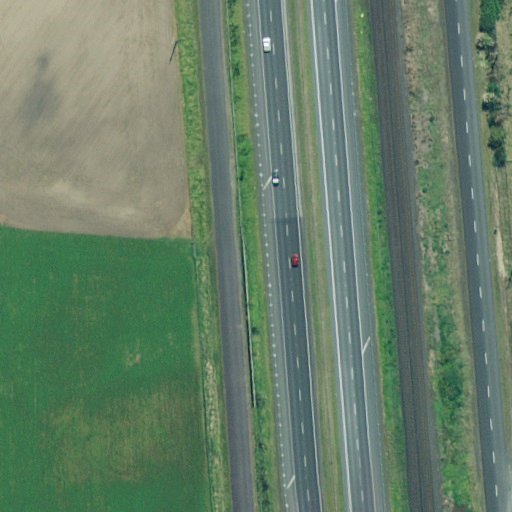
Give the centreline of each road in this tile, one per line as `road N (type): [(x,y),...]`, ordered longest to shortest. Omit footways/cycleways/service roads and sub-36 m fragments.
road 1 (unclassified): [(454,0),(498,511)]
road 2 (motorway): [(305,511),(267,0)]
road 3 (motorway): [(324,0),(361,511)]
road 4 (unclassified): [(241,511),(212,0)]
